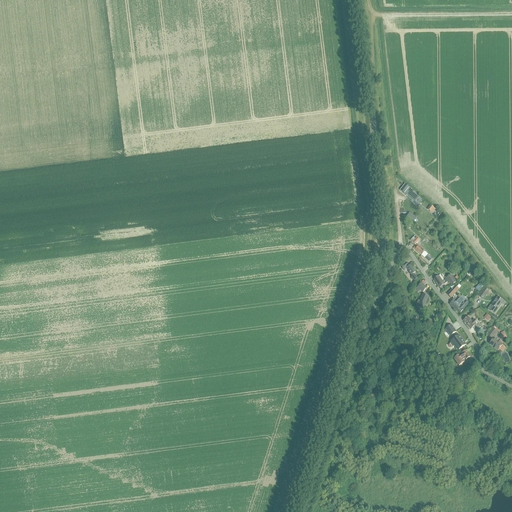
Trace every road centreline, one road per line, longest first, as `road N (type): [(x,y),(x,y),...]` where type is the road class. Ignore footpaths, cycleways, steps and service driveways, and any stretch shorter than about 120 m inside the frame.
road 1 (tertiary): [(359,329),(382,254),(385,213),(358,0)]
road 2 (residential): [(511,386),(483,370),(466,330),(404,249),(359,329)]
road 3 (tertiary): [(302,511),(359,329)]
road 4 (track): [(511,13),(375,15)]
